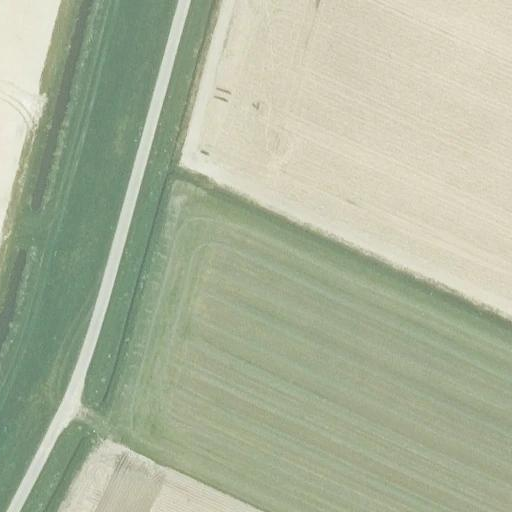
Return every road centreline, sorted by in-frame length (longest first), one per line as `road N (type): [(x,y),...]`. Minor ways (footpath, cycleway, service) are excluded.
road 1 (track): [(182,0),(69,407),(14,511)]
road 2 (track): [(0,399),(16,367),(113,0)]
